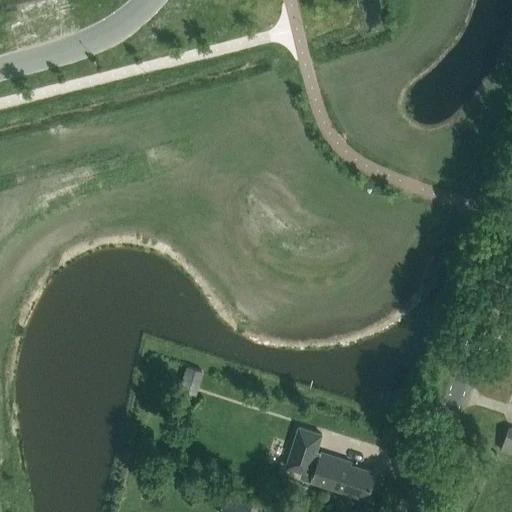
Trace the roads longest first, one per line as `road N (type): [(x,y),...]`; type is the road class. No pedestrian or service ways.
road 1 (unclassified): [(413,511),(511,227)]
road 2 (tertiary): [(153,0),(79,52),(0,72)]
